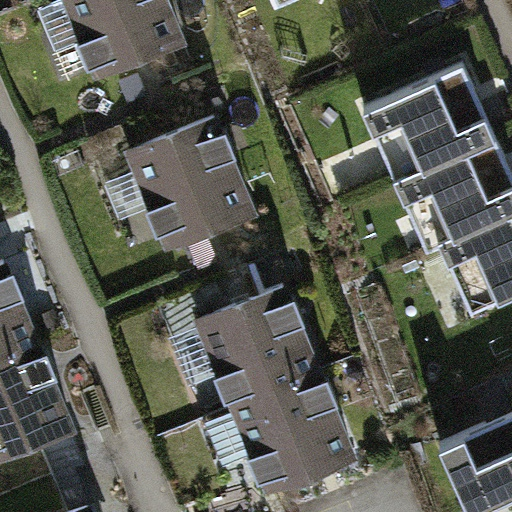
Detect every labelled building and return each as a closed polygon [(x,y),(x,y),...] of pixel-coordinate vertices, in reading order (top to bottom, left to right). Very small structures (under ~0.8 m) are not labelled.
[(69,0),(84,37),(77,40),(87,64),(95,61),(98,70),(140,53),(181,36),(166,0),(69,0)] [(463,60),(364,104),(395,174),(480,137),(479,133),(493,127),(463,60)] [(213,114),(131,148),(153,202),(145,205),(156,231),(164,228),(169,240),(251,206),(229,152),(236,149),(225,123),(218,126),(213,114)] [(480,137),(395,174),(426,245),(441,239),(439,236),(511,204),(509,201),(511,199),(511,170),(493,127),(479,133),(480,137)] [(439,236),(441,239),(471,307),(511,288),(511,199),(509,201),(511,204),(439,236)] [(0,355),(37,341),(17,292),(24,289),(13,264),(7,266),(3,259),(0,259),(0,355)] [(232,395),(234,401),(317,367),(297,318),(305,315),(294,290),(287,293),(283,283),(200,317),(221,370),(214,373),(224,398),(232,395)] [(37,341),(0,355),(0,451),(71,422),(50,373),(58,370),(47,344),(40,347),(37,341)] [(317,367),(234,401),(255,451),(248,454),(258,478),(265,475),(268,483),(351,449),(330,398),(338,395),(328,371),(320,374),(317,367)] [(511,511),(511,408),(440,441),(471,511),(511,511)] [(43,446),(54,472),(72,465),(84,460),(73,435),(43,446)] [(69,509),(62,511),(99,511),(97,507),(90,510),(72,465),(54,472),(69,509)]
